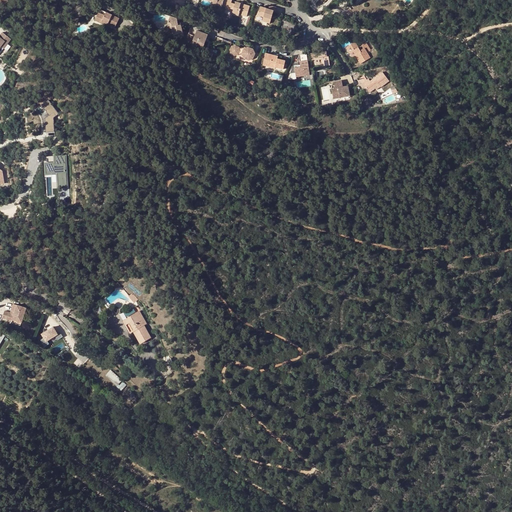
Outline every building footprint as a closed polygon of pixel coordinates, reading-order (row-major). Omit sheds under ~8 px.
[(210,0),(210,1),(217,3),(216,6),(229,10),(232,1),(228,0),(227,0),(210,0)] [(229,10),(228,12),(233,13),(233,11),(238,12),(236,16),(241,17),(242,17),(250,19),(253,9),(240,4),(239,6),(235,5),(236,3),(232,1),(229,10)] [(280,10),(272,8),(271,12),(264,10),(263,10),(260,18),(266,20),(265,23),(273,26),(277,14),(278,14),(280,10)] [(100,9),(95,20),(101,23),(102,21),(105,23),(115,27),(120,18),(100,9)] [(173,20),(171,25),(174,27),(175,32),(178,42),(187,40),(184,28),(182,29),(181,27),(180,22),(173,20)] [(0,46),(3,48),(4,49),(8,44),(11,40),(11,39),(2,32),(0,33),(0,46)] [(195,45),(201,47),(207,49),(211,38),(199,34),(195,45)] [(371,43),(367,45),(368,46),(372,52),(376,50),(371,43)] [(357,45),(349,50),(355,60),(357,60),(362,68),(373,62),(370,56),(373,54),(372,52),(368,46),(364,48),(366,51),(362,53),(360,50),(357,45)] [(261,63),(264,56),(261,54),(258,54),(256,51),(251,49),(247,49),(244,50),(242,50),(239,49),(238,48),(233,50),(232,53),(234,56),(237,57),(239,57),(245,56),(247,60),(252,62),(254,61),(261,63)] [(355,60),(349,50),(346,52),(352,62),(355,60)] [(324,54),(312,55),(313,63),(316,63),(317,68),(326,67),(326,70),(332,69),(330,60),(328,60),(328,55),(325,55),(324,54)] [(280,61),(269,56),(267,60),(269,61),(267,65),(269,66),(268,70),(275,73),(276,71),(283,74),(287,66),(279,63),(280,61)] [(294,75),(294,79),(308,77),(305,56),(297,57),(298,67),(297,67),(296,65),(293,65),(288,76),(294,75)] [(367,92),(371,97),(377,93),(376,92),(380,90),(382,93),(391,87),(385,78),(373,86),(371,84),(369,85),(363,88),(366,93),(367,92)] [(333,92),(334,103),(350,101),(349,91),(344,91),(344,85),(335,86),(336,92),(333,92)] [(386,103),(395,99),(393,93),(383,98),(386,103)] [(50,102),(39,110),(46,121),(46,135),(61,134),(61,118),(50,102)] [(56,188),(56,194),(65,194),(65,163),(54,163),(54,169),(45,169),(45,180),(56,180),(56,188)] [(56,180),(45,180),(45,183),(48,183),(48,194),(56,194),(56,188),(56,180)] [(13,317),(22,320),(27,306),(15,302),(13,308),(14,308),(13,311),(12,311),(5,308),(3,314),(13,318),(13,317)] [(125,319),(132,332),(139,344),(150,337),(143,325),(142,322),(144,321),(138,311),(131,315),(128,311),(123,314),(125,318),(125,319)] [(129,333),(132,332),(125,319),(122,321),(129,333)] [(56,333),(52,327),(40,333),(43,339),(40,340),(44,347),(49,344),(47,340),(55,335),(58,340),(64,337),(61,331),(56,333)] [(126,386),(113,368),(106,373),(119,391),(126,386)]
